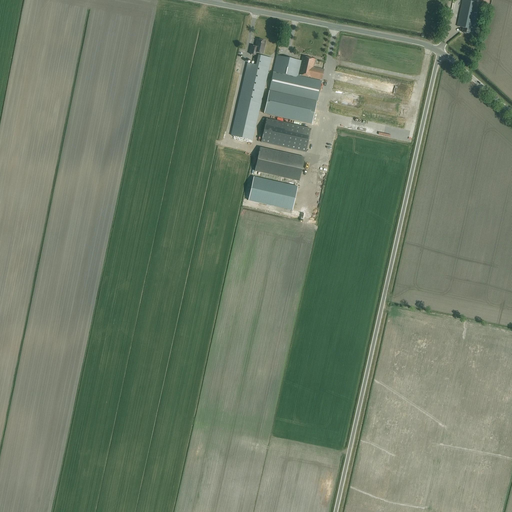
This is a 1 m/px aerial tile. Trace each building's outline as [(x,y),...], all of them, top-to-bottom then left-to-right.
[(479,3),(471,1),(464,0),(462,0),(457,26),(463,28),(462,32),(473,35),(479,3)] [(263,54),(265,41),(257,39),(255,47),(251,46),(249,54),(256,55),(257,52),(263,54)] [(252,140),(271,58),(258,55),(256,65),(247,63),(231,135),(252,140)] [(276,56),(269,91),(317,102),(321,81),(299,76),(300,75),(322,80),(324,70),(313,67),(315,59),(302,57),(301,61),(276,56)] [(264,113),(312,124),(317,102),(269,91),(264,113)] [(305,152),(311,129),(266,119),(261,142),(305,152)] [(260,147),(254,171),(299,181),(304,157),(260,147)] [(248,200),(292,210),(298,187),(253,177),(248,200)]
